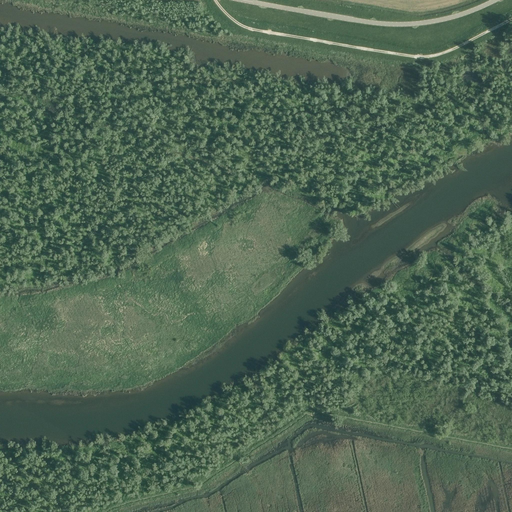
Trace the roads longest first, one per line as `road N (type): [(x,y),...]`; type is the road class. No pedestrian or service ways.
road 1 (track): [(216,0),(245,28),(414,57),(446,52),(511,19)]
road 2 (unclassified): [(244,0),(393,24),(431,22),(495,0)]
